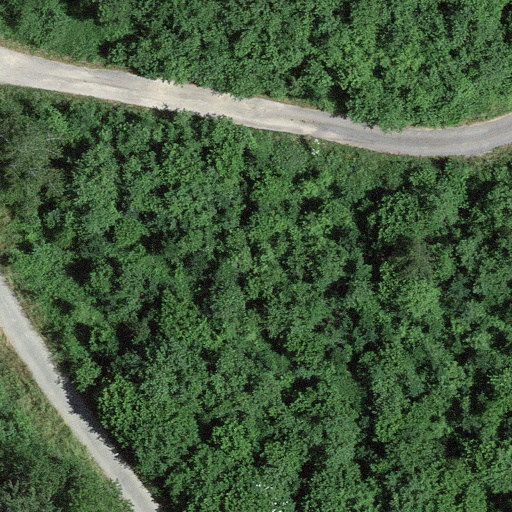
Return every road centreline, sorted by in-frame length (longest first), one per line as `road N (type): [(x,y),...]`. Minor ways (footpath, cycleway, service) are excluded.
road 1 (unclassified): [(0,64),(423,142),(511,127)]
road 2 (unclassified): [(0,298),(79,418),(158,511)]
